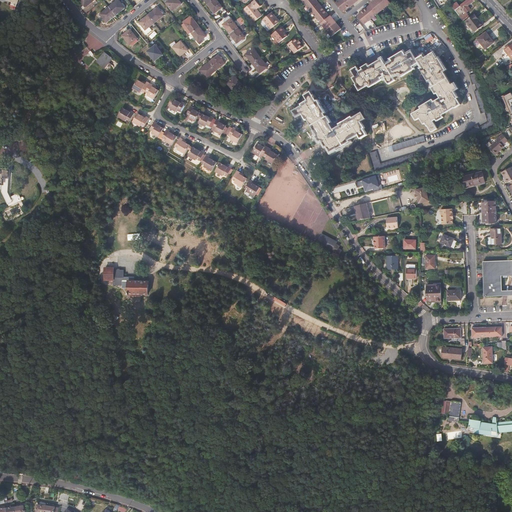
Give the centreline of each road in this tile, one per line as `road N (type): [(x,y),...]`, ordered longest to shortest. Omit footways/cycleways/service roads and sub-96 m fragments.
road 1 (residential): [(422,346),(343,332),(222,273),(160,267),(134,253),(106,261)]
road 2 (residential): [(427,321),(365,261),(299,160),(255,124)]
road 3 (residential): [(172,82),(154,116),(238,159),(255,124)]
road 4 (residential): [(432,22),(462,65),(477,117),(432,142)]
road 5 (residential): [(151,511),(65,483),(0,476)]
